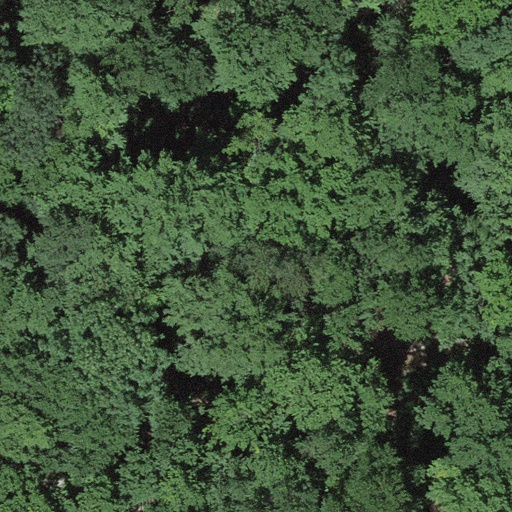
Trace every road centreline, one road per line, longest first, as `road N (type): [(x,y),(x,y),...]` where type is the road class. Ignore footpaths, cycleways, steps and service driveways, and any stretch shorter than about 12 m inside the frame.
road 1 (track): [(511,301),(56,454)]
road 2 (track): [(0,442),(56,454),(123,511)]
